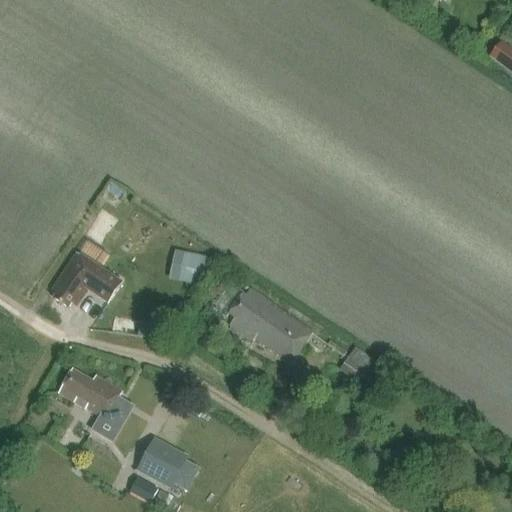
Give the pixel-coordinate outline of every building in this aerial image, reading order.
[(511,51),(501,42),(488,59),(511,77),(511,51)] [(102,210),(84,236),(101,248),(119,221),(115,218),(102,210)] [(211,259),(176,252),(170,281),(187,285),(187,287),(205,291),(211,259)] [(121,283),(76,254),(51,291),(56,294),(52,301),(67,311),(71,305),(77,308),(88,292),(108,304),(121,283)] [(252,290),(246,298),(243,296),(230,315),(236,319),(230,327),(252,342),(253,341),(290,367),(314,333),(252,290)] [(140,325),(139,338),(154,340),(156,327),(140,325)] [(353,348),(337,372),(361,388),(377,364),(353,348)] [(74,370),(60,395),(86,410),(87,408),(102,417),(93,432),(113,444),(131,413),(117,404),(123,393),(96,377),(93,382),(74,370)] [(312,412),(305,425),(329,439),(325,446),(334,451),(345,431),(312,412)] [(186,463),(152,444),(136,474),(170,492),(171,489),(180,494),(188,479),(180,474),(186,463)] [(159,491),(138,480),(130,494),(151,505),(159,491)] [(171,498),(160,492),(155,501),(167,507),(171,498)]
